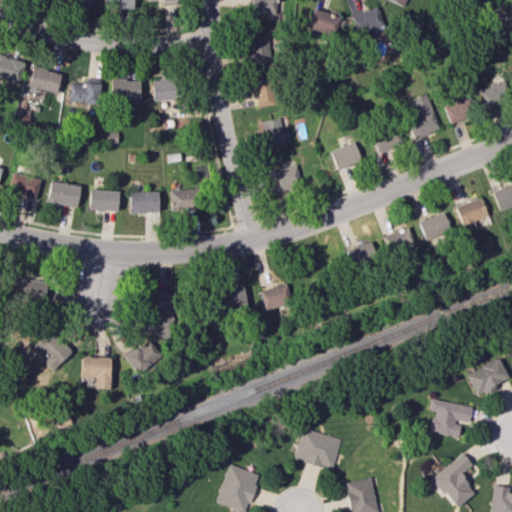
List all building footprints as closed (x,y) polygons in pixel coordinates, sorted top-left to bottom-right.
[(132,0),(103,0),(103,8),(132,8),(132,0)] [(247,0),(247,13),(281,14),(280,0),(247,0)] [(351,14),(356,34),(383,26),(377,7),(351,14)] [(342,16),(311,8),(306,30),(336,38),(342,16)] [(247,36),(248,62),(268,61),(267,45),(272,45),(271,27),(256,27),(256,35),(247,36)] [(0,78),(18,82),(23,60),(0,55),(0,78)] [(60,73),(32,66),(27,86),(55,93),(60,73)] [(276,104),(275,77),(253,79),(254,105),(276,104)] [(151,79),(151,100),(174,99),(173,78),(151,79)] [(138,79),(110,79),(110,99),(138,100),(138,79)] [(68,102),(100,103),(101,82),(69,81),(68,102)] [(484,106),(511,100),(506,82),(479,88),(484,106)] [(439,129),(426,93),(401,102),(414,138),(439,129)] [(448,123),(473,114),(466,96),(442,105),(448,123)] [(284,142),(278,117),(259,121),(264,147),(284,142)] [(369,136),(376,153),(402,143),(395,126),(369,136)] [(329,149),(334,168),(359,161),(354,142),(329,149)] [(267,169),(272,192),(300,186),(295,164),(267,169)] [(38,178),(10,172),(6,192),(34,197),(38,178)] [(46,203),(76,206),(78,184),(48,181),(46,203)] [(511,205),(511,196),(507,184),(491,190),(498,211),(511,205)] [(116,210),(117,190),(88,189),(87,210),(116,210)] [(168,190),(169,210),(197,209),(196,189),(168,190)] [(128,191),(128,212),(157,212),(157,191),(128,191)] [(476,226),(473,220),(486,215),(479,196),(454,207),(463,231),(476,226)] [(449,233),(444,213),(418,220),(423,240),(449,233)] [(380,237),(388,256),(414,245),(406,226),(380,237)] [(376,260),(370,241),(344,248),(350,267),(376,260)] [(42,278),(16,276),(15,299),(41,300),(42,278)] [(290,302),(286,283),(258,290),(263,309),(290,302)] [(245,309),(243,287),(218,289),(220,311),(245,309)] [(173,294),(152,293),(150,334),(171,335),(173,294)] [(53,366),(70,350),(51,331),(35,346),(53,366)] [(159,355),(147,339),(123,358),(136,374),(159,355)] [(80,376),(93,377),(93,388),(108,389),(109,357),(81,356),(80,376)] [(507,378),(497,357),(464,373),(473,394),(507,378)] [(471,406),(428,398),(426,409),(432,410),(428,430),(457,436),(459,422),(468,423),(471,406)] [(339,437),(300,428),(293,459),(332,468),(339,437)] [(430,475),(453,507),(473,493),(459,473),(470,464),(462,453),(430,475)] [(243,511),(257,474),(228,463),(214,501),(242,511),(243,511)] [(343,482),(349,511),(376,511),(369,477),(343,482)] [(511,511),(511,493),(506,492),(507,486),(492,484),(487,511),(511,511)]
